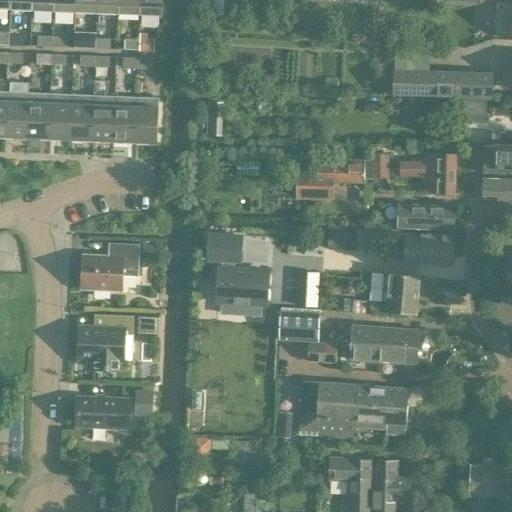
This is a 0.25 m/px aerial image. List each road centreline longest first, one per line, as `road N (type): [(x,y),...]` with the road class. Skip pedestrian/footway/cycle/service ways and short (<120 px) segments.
road 1 (residential): [(53,511),(41,453),(47,311),(29,210)]
road 2 (residential): [(511,362),(477,318),(470,280),(476,221),(511,208)]
road 3 (residential): [(29,210),(88,186),(149,178)]
